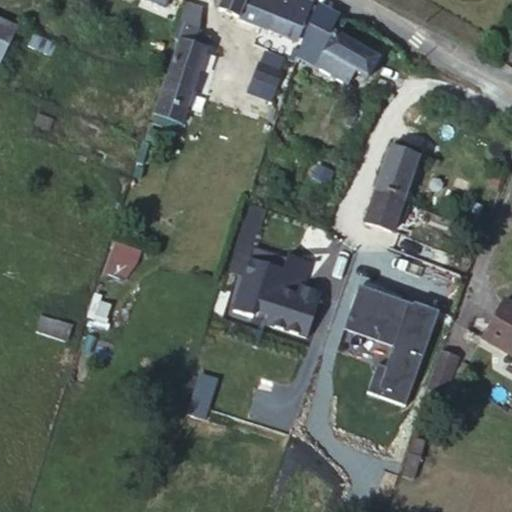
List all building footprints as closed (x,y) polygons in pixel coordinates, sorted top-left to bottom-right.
[(248,0),(221,0),(217,11),(239,20),(248,0)] [(275,6),(277,0),(248,0),(239,20),(256,27),(266,2),(275,6)] [(295,43),(312,5),(300,0),(277,0),(275,6),(266,2),(256,27),(295,43)] [(185,4),(172,41),(178,42),(154,116),(180,124),(208,38),(197,34),(202,10),(185,4)] [(338,19),(317,7),(307,24),(308,25),(328,36),(338,19)] [(0,37),(8,43),(15,27),(0,20),(0,37)] [(293,56),(315,68),(345,84),(353,71),(366,78),(376,61),(333,37),(332,38),(328,36),(308,25),(307,24),(293,56)] [(48,55),(53,44),(33,35),(27,46),(48,55)] [(0,59),(8,43),(0,37),(0,59)] [(258,64),(248,93),(274,102),(284,74),(258,64)] [(393,141),(393,144),(391,148),(410,155),(412,148),(393,141)] [(410,155),(391,148),(367,218),(392,227),(420,151),(412,148),(410,155)] [(289,252),(255,240),(232,307),(251,314),(253,308),(268,313),(266,319),(264,322),(308,337),(325,288),(304,281),(312,256),(291,248),(289,252)] [(511,355),(511,305),(504,300),(482,338),(511,355)] [(253,308),(251,314),(266,319),(268,313),(253,308)] [(394,372),(400,357),(400,355),(389,352),(382,368),(394,372)] [(442,353),(431,382),(448,389),(459,360),(442,353)] [(416,363),(400,357),(394,372),(410,378),(416,363)]
